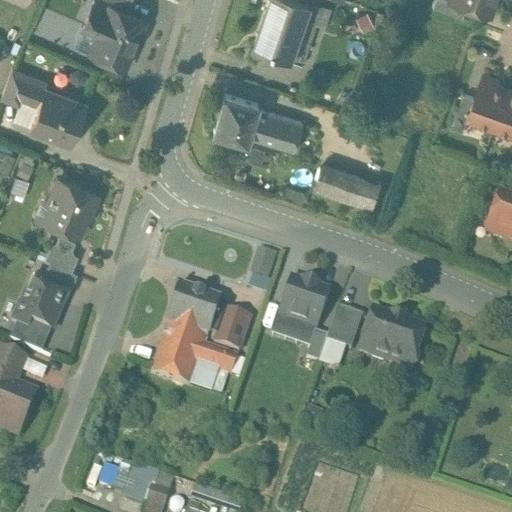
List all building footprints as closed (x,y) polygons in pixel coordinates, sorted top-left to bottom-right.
[(131,0),(109,0),(128,8),(131,0)] [(306,4),(294,0),(270,0),(254,50),(288,60),(295,38),(301,20),(306,5),(306,4)] [(442,1),(442,0),(431,0),(430,6),(460,16),(463,8),(442,1)] [(489,18),(495,0),(442,0),(442,1),(463,8),(489,18)] [(319,9),(306,5),(301,20),(315,24),(319,9)] [(144,20),(110,6),(106,13),(91,7),(82,28),(97,34),(89,52),(124,67),(144,20)] [(310,43),(295,38),(288,60),(303,64),(310,43)] [(30,76),(12,69),(1,97),(19,104),(21,99),(30,76)] [(492,77),(484,73),(475,98),(467,118),(468,119),(493,128),(508,88),(496,84),(492,77)] [(85,105),(44,89),(46,83),(30,76),(21,99),(36,106),(28,127),(70,143),(85,105)] [(511,89),(508,88),(493,128),(511,134),(511,89)] [(258,104),(224,94),(212,132),(247,142),(249,137),(256,109),(258,104)] [(463,94),(451,127),(463,132),(468,119),(467,118),(475,98),(463,94)] [(302,123),(256,109),(249,137),(294,151),(302,123)] [(365,183),(319,168),(312,188),(373,208),(381,184),(366,180),(365,183)] [(95,192),(58,177),(48,202),(51,206),(45,222),(48,223),(49,227),(53,229),(58,227),(78,235),(89,210),(91,208),(97,196),(95,192)] [(306,194),(297,191),(294,201),(303,204),(306,194)] [(511,199),(499,194),(486,230),(491,232),(493,236),(501,239),(505,237),(511,239),(511,199)] [(75,242),(59,234),(55,242),(50,244),(44,259),(49,261),(71,271),(78,256),(74,255),(72,249),(75,242)] [(259,247),(247,285),(266,291),(278,253),(259,247)] [(71,271),(49,261),(42,276),(69,287),(69,288),(70,289),(77,273),(71,271)] [(42,276),(34,273),(20,304),(19,303),(11,321),(27,328),(29,322),(50,331),(69,288),(69,287),(42,276)] [(318,285),(303,280),(301,284),(289,279),(277,315),(317,328),(329,293),(316,289),(318,285)] [(220,302),(178,287),(166,322),(167,323),(207,336),(208,337),(220,302)] [(362,316),(336,308),(326,337),(325,342),(350,350),(362,316)] [(250,318),(224,309),(213,344),(238,352),(250,318)] [(390,318),(372,312),(359,350),(369,354),(368,356),(384,362),(385,359),(399,364),(401,368),(407,370),(414,367),(416,360),(414,357),(423,330),(406,324),(407,320),(391,315),(390,318)] [(207,336),(167,323),(150,373),(190,386),(198,364),(205,345),(207,336)] [(326,337),(314,333),(305,359),(317,363),(325,342),(326,337)] [(238,356),(205,345),(198,364),(232,375),(238,356)] [(25,360),(0,349),(0,363),(20,372),(25,360)] [(20,372),(0,363),(0,380),(2,382),(0,386),(0,429),(18,437),(35,394),(14,385),(20,372)] [(141,508),(154,474),(131,465),(118,499),(141,508)] [(158,511),(171,480),(154,474),(141,508),(139,511),(158,511)] [(225,511),(238,511),(241,503),(191,487),(187,500),(217,509),(225,511)]
